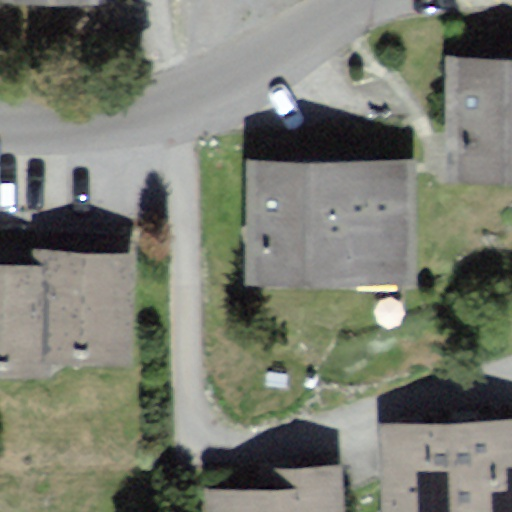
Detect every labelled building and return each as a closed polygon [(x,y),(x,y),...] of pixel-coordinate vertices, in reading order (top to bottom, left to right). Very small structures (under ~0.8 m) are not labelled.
[(0,0),(0,14),(113,13),(113,0),(0,0)] [(511,61),(448,61),(448,184),(511,184),(511,61)] [(414,163),(246,162),(245,284),(414,285),(414,163)] [(32,253),(32,267),(47,364),(129,367),(133,257),(32,253)] [(0,374),(46,377),(47,364),(32,267),(0,265),(0,374)] [(511,511),(511,425),(380,428),(381,511),(511,511)] [(205,494),(205,511),(340,511),(339,469),(257,471),(257,493),(205,494)]
